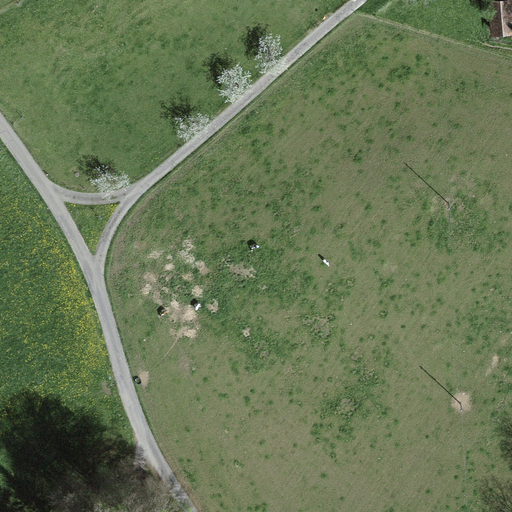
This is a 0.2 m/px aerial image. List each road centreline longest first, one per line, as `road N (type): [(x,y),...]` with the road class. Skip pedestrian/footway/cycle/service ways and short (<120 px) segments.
road 1 (unclassified): [(134,191),(358,0)]
road 2 (unclassified): [(193,511),(149,448),(96,289)]
